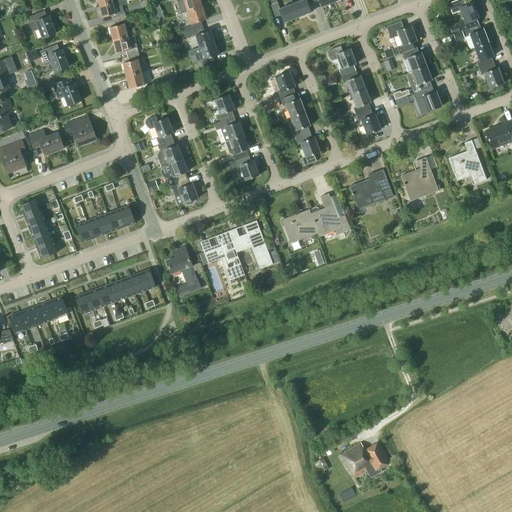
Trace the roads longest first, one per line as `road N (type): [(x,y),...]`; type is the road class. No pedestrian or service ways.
road 1 (secondary): [(0,441),(511,274)]
road 2 (residential): [(0,198),(127,150)]
road 3 (residential): [(32,277),(157,230)]
road 4 (residential): [(115,117),(70,0)]
